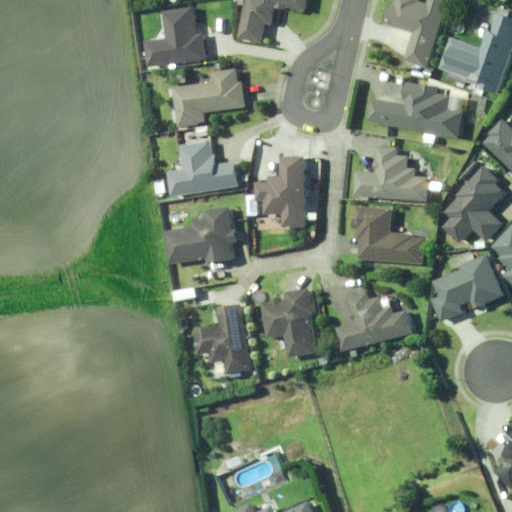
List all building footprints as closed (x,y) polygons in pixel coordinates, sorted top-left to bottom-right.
[(283,6),(288,7),(293,8),(294,5),(313,9),(314,0),(252,0),(245,37),(269,42),(270,39),(273,22),(279,23),(283,6)] [(453,0),(434,0),(433,6),(424,3),(424,0),(398,0),(390,25),(419,34),(410,61),(431,68),(453,0)] [(202,35),(198,9),(169,14),(172,40),(150,43),(153,69),(212,61),(208,34),(202,35)] [(502,95),(511,68),(511,15),(505,13),(498,33),(493,31),(486,50),(456,39),(446,69),(472,78),(470,83),(502,95)] [(253,101),(251,85),(250,78),(245,79),(244,67),(220,70),(221,81),(210,82),(192,85),(181,86),(180,86),(181,99),(184,122),(185,127),(207,124),(206,122),(213,121),(212,114),(212,112),(254,106),(253,101)] [(176,73),(177,85),(192,83),(190,71),(176,73)] [(446,85),(428,82),(428,83),(414,81),(413,83),(411,98),(412,99),(412,102),(379,96),(378,99),(375,120),(466,136),(470,111),(467,110),(456,108),(458,95),(445,92),(446,85)] [(511,124),(508,121),(488,143),(511,165),(511,124)] [(244,161),(240,161),(225,163),(223,154),(220,154),(218,141),(215,141),(188,145),(191,168),(175,171),(179,195),(247,185),(244,161)] [(360,196),(433,201),(435,177),(422,176),(422,169),(413,169),(414,156),(403,155),(404,149),(383,147),(381,174),(362,172),(360,196)] [(323,160),(286,159),(285,178),(274,178),(273,183),(261,183),(260,202),(269,202),(268,215),(288,215),(288,227),(310,228),(310,219),(320,219),(323,160)] [(505,182),(490,168),(463,196),(464,197),(450,213),(456,217),(447,227),(465,245),(479,230),(494,243),(510,225),(496,211),(509,197),(509,191),(502,184),(505,182)] [(172,193),(170,180),(161,181),(162,194),(172,193)] [(242,241),(246,240),(244,228),(241,228),(238,205),(212,209),(212,211),(213,218),(199,220),(200,226),(184,228),(171,230),(176,263),(211,258),(213,258),(213,263),(240,260),(240,257),(238,241),(242,241)] [(364,259),(430,265),(431,240),(418,239),(419,235),(397,233),(399,208),(364,205),(363,219),(360,219),(359,230),(362,230),(362,240),(366,241),(364,259)] [(506,255),(503,258),(511,265),(511,275),(510,278),(511,279),(511,233),(498,249),(506,255)] [(509,296),(491,256),(465,268),(467,271),(437,284),(444,298),(437,302),(447,324),(468,315),(464,307),(476,301),(480,309),(509,296)] [(321,312),(320,310),(316,287),(312,288),(291,291),(292,293),(292,298),(289,298),(289,295),(284,296),(279,297),(278,297),(278,300),(267,302),(273,338),(280,337),(291,335),(294,351),(295,357),(321,353),(315,313),(317,313),(321,312)] [(197,307),(216,303),(213,290),(195,294),(197,307)] [(348,350),(418,331),(412,308),(399,312),(397,304),(389,306),(386,295),(377,298),(374,290),(353,296),(360,321),(341,326),(348,350)] [(232,365),(232,367),(233,372),(258,369),(248,303),(224,306),(223,306),(226,325),(218,326),(214,327),(200,329),(203,354),(207,353),(216,352),(218,362),(226,361),(231,360),(232,365)] [(511,448),(507,454),(511,458),(499,470),(511,482),(511,448)] [(319,511),(315,503),(295,511),(280,511),(278,508),(268,511),(260,511),(257,505),(241,511),(319,511)]
